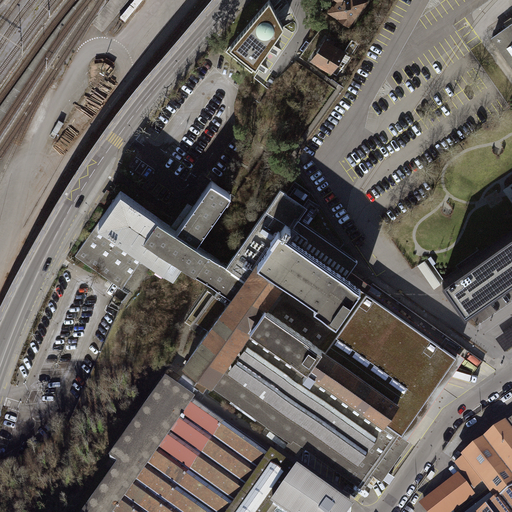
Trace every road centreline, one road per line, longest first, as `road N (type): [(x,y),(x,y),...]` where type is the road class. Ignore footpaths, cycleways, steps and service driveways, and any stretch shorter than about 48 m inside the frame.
road 1 (primary): [(0,342),(115,139),(232,0)]
road 2 (residential): [(386,511),(451,420),(511,377)]
